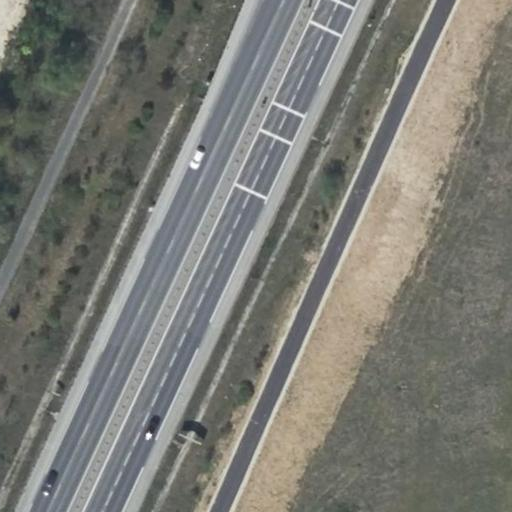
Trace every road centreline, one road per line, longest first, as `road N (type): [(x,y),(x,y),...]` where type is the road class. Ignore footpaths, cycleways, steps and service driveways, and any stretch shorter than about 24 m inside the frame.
road 1 (primary): [(98,511),(340,0)]
road 2 (primary): [(274,0),(35,511)]
road 3 (unclassified): [(0,277),(122,0)]
